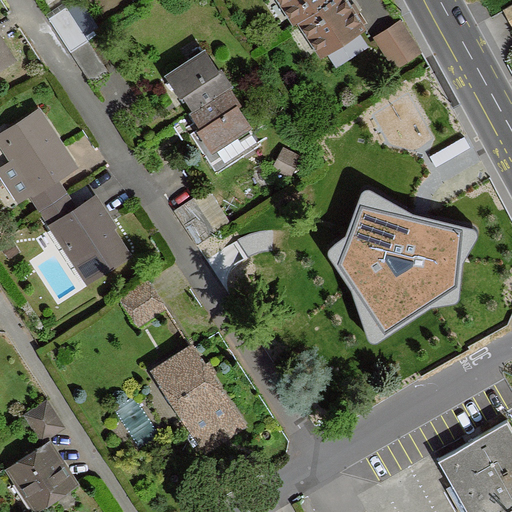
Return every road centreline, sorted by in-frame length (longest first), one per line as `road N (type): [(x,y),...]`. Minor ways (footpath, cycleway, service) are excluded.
road 1 (residential): [(511,348),(227,511)]
road 2 (secondary): [(511,138),(436,0)]
